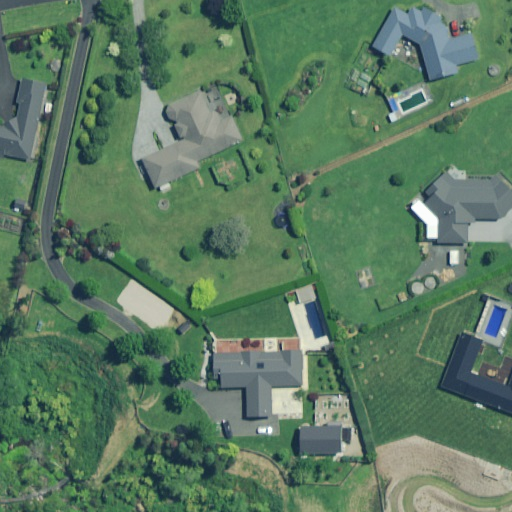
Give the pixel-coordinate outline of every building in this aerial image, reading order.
[(450,40),(446,26),(440,23),(443,18),(425,8),(422,12),(413,7),(409,15),(395,7),(374,46),(391,55),(403,34),(421,44),(432,80),(458,72),(456,65),(457,65),(480,58),(473,33),(450,40)] [(0,126),(0,147),(7,149),(6,154),(30,159),(46,84),(22,79),(18,103),(20,103),(17,118),(16,117),(2,127),(0,126)] [(142,160),(156,189),(200,168),(197,162),(242,140),(231,116),(220,121),(215,109),(211,111),(201,91),(170,105),(167,112),(170,119),(177,121),(178,124),(175,125),(183,141),(142,160)] [(438,217),(440,220),(439,243),(468,244),(469,223),(475,223),(476,218),(501,219),(511,208),(511,190),(511,192),(496,176),(491,181),(456,180),(448,172),(427,192),(433,198),(426,204),(438,217)] [(309,287),(297,292),(301,304),(314,299),(309,287)] [(461,334),(441,387),(511,413),(511,384),(511,387),(471,373),(483,342),(461,334)] [(302,352),(216,354),(216,380),(222,379),(222,388),(248,388),(248,417),(273,417),(272,387),(303,387),(302,352)] [(342,428),(302,429),(302,455),(343,454),(342,428)]
